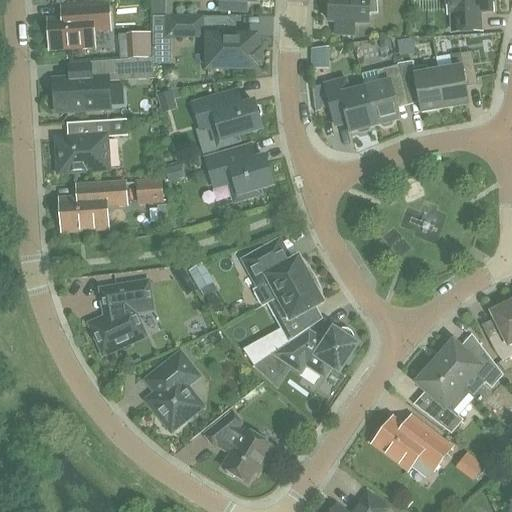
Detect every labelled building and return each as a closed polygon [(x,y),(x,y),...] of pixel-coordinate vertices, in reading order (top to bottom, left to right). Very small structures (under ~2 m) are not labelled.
[(355,23),(369,24),(369,15),(379,14),(378,0),(330,0),(330,22),(334,22),(333,37),(355,37),(355,23)] [(493,10),(492,0),(448,0),(449,13),(453,13),(454,32),(480,31),(479,11),(493,10)] [(52,49),(94,46),(93,30),(110,29),(108,5),(63,8),(64,20),(50,21),(52,49)] [(204,38),(204,37),(204,17),(154,17),(154,33),(167,33),(167,38),(172,38),(204,38)] [(129,59),(150,58),(149,33),(128,34),(129,59)] [(167,33),(154,33),(154,58),(172,59),(172,38),(167,38),(167,33)] [(257,37),(209,37),(209,69),(257,69),(257,66),(261,66),(261,52),(257,52),(257,37)] [(451,56),(453,68),(439,71),(446,110),(469,106),(465,81),(477,79),(472,52),(451,56)] [(56,113),(111,109),(110,82),(155,79),(154,58),(67,64),(68,80),(54,81),(56,113)] [(399,66),(405,91),(418,88),(422,114),(446,110),(439,71),(429,72),(427,66),(415,68),(414,62),(398,65),(399,66)] [(366,88),(376,127),(381,125),(385,128),(392,126),(394,122),(401,120),(394,94),(405,91),(399,66),(378,71),(381,84),(366,88)] [(348,121),(351,133),(358,131),(362,134),(369,132),(371,128),(376,127),(366,88),(350,92),(346,79),(325,85),(335,125),(348,121)] [(260,108),(256,106),(255,103),(243,106),(239,92),(194,105),(202,130),(218,126),(222,141),(262,129),(259,118),(263,115),(260,108)] [(88,138),(69,139),(58,140),(60,173),(109,170),(107,138),(129,137),(128,120),(87,123),(88,138)] [(251,147),(207,160),(215,188),(230,183),(235,202),(261,194),(259,190),(274,185),(265,157),(255,160),(251,147)] [(162,179),(137,180),(138,205),(164,203),(162,179)] [(108,229),(106,206),(127,205),(125,184),(79,187),(80,199),(62,201),(62,203),(60,206),(60,215),(63,218),(64,232),(108,229)] [(278,298),(315,278),(312,273),(307,266),(305,263),(299,257),(292,261),(279,239),(242,259),(260,291),(271,285),(278,298)] [(315,278),(278,298),(286,312),(275,318),(289,343),(311,328),(303,314),(324,303),(319,287),(315,278)] [(187,295),(194,291),(187,279),(180,284),(187,295)] [(132,341),(144,336),(133,311),(151,308),(148,284),(104,292),(108,319),(93,326),(94,328),(92,331),(96,340),(100,340),(105,353),(117,348),(120,350),(131,345),(132,341)] [(511,302),(507,305),(505,302),(492,309),(494,312),(492,313),(502,334),(490,340),(496,353),(503,362),(511,356),(511,302)] [(308,331),(273,354),(302,373),(307,366),(326,379),(333,369),(340,374),(359,345),(354,342),(354,337),(352,333),(348,330),(343,330),(339,332),(334,328),(325,342),(308,331)] [(439,360),(467,385),(479,372),(496,386),(507,373),(485,344),(475,355),(457,339),(454,343),(450,342),(444,348),(445,353),(439,360)] [(254,344),(243,350),(254,367),(263,361),(254,344)] [(172,432),(192,417),(206,406),(191,387),(201,379),(181,354),(147,381),(157,394),(147,401),(159,416),(159,419),(165,427),(168,428),(172,432)] [(467,385),(439,360),(429,370),(425,369),(419,376),(420,380),(417,384),(438,401),(427,414),(452,435),(464,421),(448,406),(467,385)] [(274,448),(241,428),(244,425),(234,413),(205,436),(215,449),(218,446),(232,455),(224,469),(227,471),(227,474),(234,478),(236,476),(248,484),(255,472),(258,474),(274,448)] [(393,420),(374,444),(409,471),(419,458),(435,470),(452,449),(412,418),(404,428),(393,420)] [(477,453),(464,467),(482,482),(494,467),(477,453)] [(343,511),(337,506),(332,511),(384,511),(387,510),(368,495),(355,511),(343,511)]
